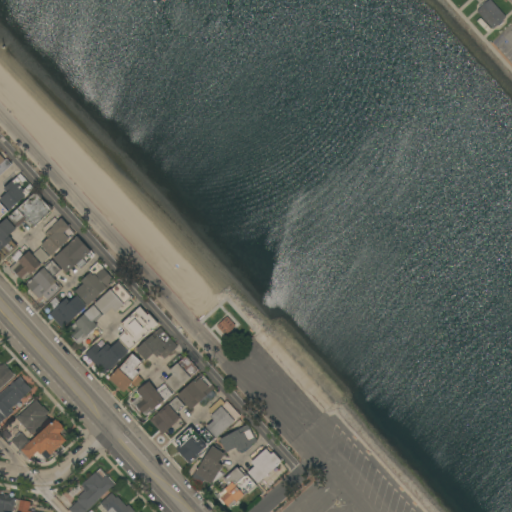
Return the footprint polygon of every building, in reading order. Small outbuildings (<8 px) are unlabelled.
[(490,0),(506,17),(493,29),(477,12),(490,0)] [(0,175),(0,154),(5,160),(7,159),(12,165),(0,175)] [(20,174),(34,188),(10,211),(0,200),(7,193),(4,189),(20,174)] [(9,217),(36,192),(53,211),(34,228),(28,221),(26,222),(25,221),(18,227),(9,217)] [(0,203),(8,211),(0,219),(0,203)] [(0,224),(7,218),(17,229),(9,236),(13,240),(12,241),(17,246),(2,259),(0,257),(0,224)] [(41,245),(49,238),(45,234),(53,227),(53,226),(61,218),(70,228),(75,234),(59,249),(61,250),(56,254),(55,253),(51,256),(41,245)] [(53,259),(78,236),(95,255),(94,257),(91,260),(87,255),(83,260),(87,264),(80,269),(76,265),(67,274),(53,259)] [(49,257),(24,281),(21,278),(20,279),(19,277),(18,278),(13,272),(12,272),(9,269),(25,255),(30,251),(33,255),(41,248),(49,257)] [(48,300),(43,295),(42,296),(42,297),(41,299),(40,298),(39,299),(26,285),(34,277),(34,278),(45,267),(43,265),(49,260),(51,262),(52,260),(61,270),(53,278),(57,281),(55,283),(60,289),(48,300)] [(75,292),(84,284),(81,281),(91,272),(89,270),(98,262),(115,281),(88,306),(75,292)] [(133,297),(116,313),(112,309),(105,316),(95,305),(119,282),(133,297)] [(87,307),(63,329),(49,314),(54,310),(48,304),(55,298),(61,304),(66,299),(70,303),(77,296),(87,307)] [(94,306),(103,315),(95,323),(98,327),(78,345),(75,342),(77,340),(70,333),(71,333),(68,330),(94,306)] [(159,324),(130,350),(128,351),(119,341),(120,340),(118,338),(125,331),(120,325),(140,307),(148,315),(149,314),(159,324)] [(225,307),(243,327),(227,341),(209,322),(225,307)] [(136,350),(160,328),(178,347),(164,359),(161,355),(157,358),(154,354),(146,361),(136,350)] [(104,375),(85,354),(96,345),(101,351),(108,344),(111,348),(119,341),(129,352),(104,375)] [(109,379),(118,368),(119,369),(132,354),(143,363),(136,370),(140,374),(138,376),(143,380),(136,388),(132,384),(124,393),(109,379)] [(199,371),(191,378),(175,393),(165,382),(173,375),(169,371),(186,356),(199,371)] [(0,366),(1,365),(2,366),(4,364),(15,376),(0,389),(0,366)] [(177,396),(202,373),(215,388),(191,410),(177,396)] [(0,393),(8,386),(9,387),(20,377),(32,390),(21,400),(21,401),(14,407),(14,406),(11,409),(14,412),(7,419),(6,418),(0,424),(0,393)] [(156,391),(164,384),(173,394),(152,411),(152,410),(145,416),(143,413),(143,414),(136,406),(135,407),(131,403),(140,396),(136,392),(149,382),(156,391)] [(150,420),(168,404),(168,405),(176,397),(185,407),(177,414),(181,418),(171,427),(175,431),(171,436),(166,431),(163,435),(150,420)] [(220,399),(225,403),(227,401),(241,416),(217,439),(206,428),(214,421),(210,417),(212,415),(209,412),(209,409),(220,399)] [(31,435),(16,419),(36,400),(43,407),(43,406),(49,412),(45,415),(49,419),(31,435)] [(51,455),(46,450),(41,455),(38,452),(30,460),(28,458),(27,460),(19,451),(20,450),(11,442),(15,439),(13,437),(18,434),(19,435),(21,433),(25,437),(26,435),(30,439),(28,441),(29,442),(30,440),(31,441),(51,424),(56,420),(58,422),(59,421),(64,427),(63,427),(70,435),(66,440),(67,441),(51,455)] [(220,440),(248,425),(257,442),(238,453),(236,448),(226,453),(220,440)] [(176,449),(179,446),(175,441),(183,435),(187,440),(196,433),(198,436),(206,429),(215,439),(195,457),(196,458),(189,464),(176,449)] [(2,433),(5,430),(11,437),(8,440),(2,433)] [(200,487),(190,480),(213,446),(225,455),(219,463),(224,466),(211,485),(205,481),(200,487)] [(258,484),(248,473),(255,467),(251,463),(266,449),(271,455),(273,452),(282,462),(258,484)] [(248,494),(247,493),(237,503),(236,502),(230,508),(229,506),(228,507),(225,504),(224,506),(216,496),(228,485),(223,480),(237,468),(239,470),(240,468),(257,486),(248,494)] [(98,500),(99,501),(86,511),(70,511),(69,510),(79,501),(78,500),(72,506),(65,497),(82,482),(83,483),(96,472),(103,480),(107,476),(115,485),(98,500)] [(107,511),(100,504),(112,493),(116,498),(118,497),(127,507),(129,505),(135,511),(107,511)] [(0,511),(0,495),(4,496),(4,494),(9,495),(9,497),(16,499),(13,511),(0,511)] [(17,511),(20,500),(31,502),(29,511),(33,511),(17,511)]
